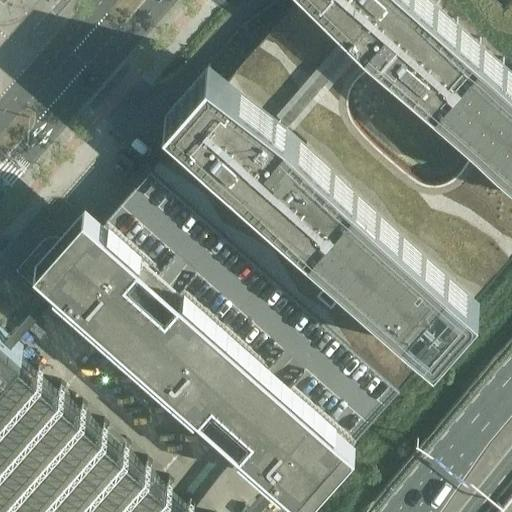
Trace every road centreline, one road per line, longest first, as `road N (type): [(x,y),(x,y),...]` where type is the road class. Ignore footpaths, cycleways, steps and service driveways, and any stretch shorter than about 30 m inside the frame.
road 1 (primary): [(511,387),(409,511)]
road 2 (tertiary): [(63,111),(160,0)]
